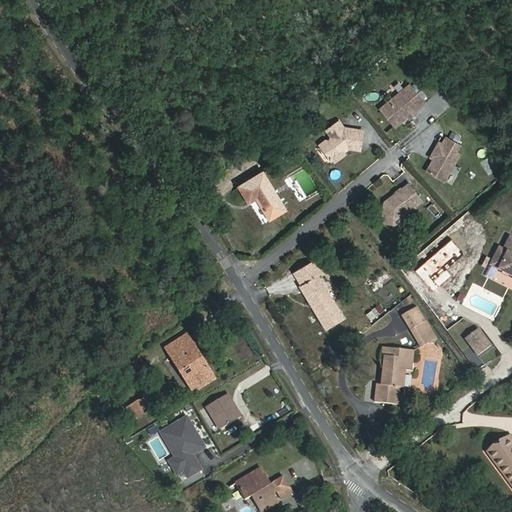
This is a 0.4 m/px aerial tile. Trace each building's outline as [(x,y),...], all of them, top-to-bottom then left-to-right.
[(378,109),(396,130),(426,104),(409,83),(378,109)] [(338,123),(327,132),(331,138),(331,144),(326,143),(321,147),(333,162),(335,160),(338,161),(343,157),(344,149),(346,147),(348,149),(359,151),(362,132),(343,129),(338,123)] [(315,142),(324,137),(321,131),(312,136),(315,142)] [(428,169),(421,182),(439,191),(454,164),(450,162),(454,156),(440,148),(437,155),(433,153),(425,168),(428,169)] [(263,176),(242,191),(250,203),(257,198),(273,220),(287,209),(263,176)] [(374,228),(377,231),(394,235),(396,223),(414,211),(402,194),(395,199),(396,200),(392,203),(389,203),(378,211),(374,228)] [(495,250),(486,268),(511,280),(511,242),(505,239),(499,252),(495,250)] [(460,262),(447,247),(412,278),(424,292),(460,262)] [(314,280),(321,274),(315,266),(292,282),(324,328),(341,316),(331,302),(314,280)] [(379,303),(365,315),(371,322),(385,310),(379,303)] [(419,317),(413,321),(429,343),(435,338),(419,317)] [(429,343),(413,321),(405,327),(421,348),(429,343)] [(461,339),(474,356),(488,345),(474,328),(461,339)] [(165,348),(170,357),(186,347),(194,359),(200,356),(187,335),(165,348)] [(410,364),(411,347),(387,346),(385,381),(378,381),(377,398),(396,399),(398,379),(406,380),(407,364),(410,364)] [(170,357),(189,385),(210,372),(200,356),(194,359),(186,347),(170,357)] [(210,372),(189,385),(194,393),(215,380),(210,372)] [(241,416),(228,394),(206,407),(220,430),(241,416)] [(144,399),(127,409),(134,420),(150,409),(144,399)] [(128,422),(122,411),(109,419),(115,430),(128,422)] [(196,452),(204,448),(186,418),(164,431),(173,445),(171,452),(174,458),(179,465),(172,469),(177,474),(183,471),(187,478),(200,470),(191,455),(190,454),(194,451),(196,452)] [(511,480),(511,435),(508,429),(486,443),(511,480)] [(164,431),(160,433),(171,452),(173,445),(164,431)] [(172,469),(179,465),(174,458),(168,462),(172,469)] [(262,483),(268,480),(260,468),(236,483),(245,499),(251,496),(261,511),(262,511),(279,502),(274,494),(277,492),(272,484),(271,485),(265,488),(262,483)] [(283,477),(272,484),(277,492),(288,486),(283,477)] [(288,486),(277,492),(281,499),(292,493),(288,486)]
